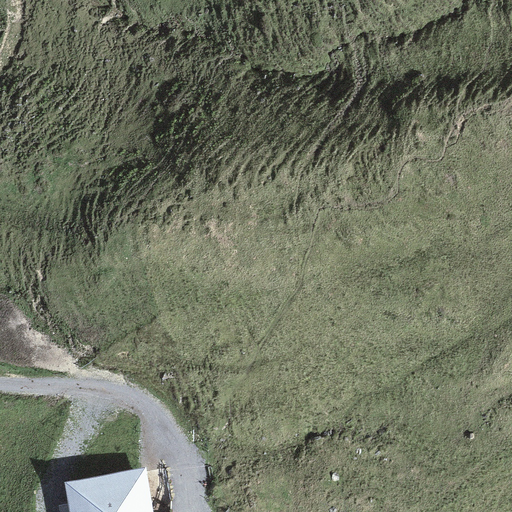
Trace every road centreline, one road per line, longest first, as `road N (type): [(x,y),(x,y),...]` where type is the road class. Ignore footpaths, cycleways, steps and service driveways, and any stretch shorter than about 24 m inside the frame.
road 1 (track): [(0,382),(92,387),(145,401)]
road 2 (track): [(145,401),(185,442),(199,511)]
